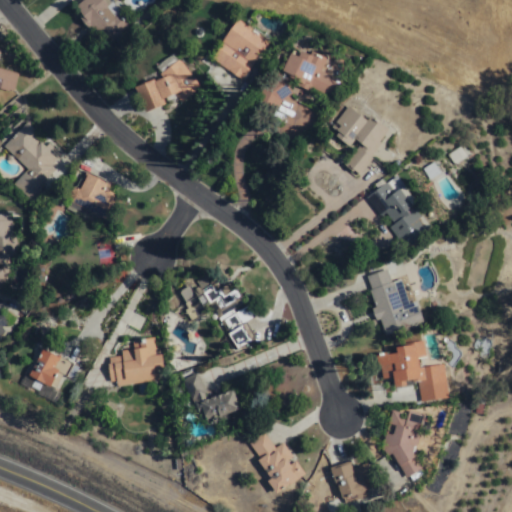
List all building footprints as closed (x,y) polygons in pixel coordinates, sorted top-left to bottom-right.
[(85,0),(100,0),(101,1),(102,0),(109,0),(131,26),(106,47),(81,18),(82,17),(75,9),(85,0)] [(269,47),(260,59),(258,58),(241,83),(211,61),(237,22),(268,44),(267,45),(269,47)] [(0,50),(1,51),(0,54),(0,70),(19,75),(14,93),(0,89),(0,50)] [(312,54),(328,62),(322,74),(339,82),(330,100),(314,92),(314,93),(313,92),(311,95),(291,87),(293,82),(280,76),(290,58),(297,62),(300,56),(309,61),(312,54)] [(180,62),(201,88),(183,103),(177,96),(164,101),(166,106),(143,116),(133,91),(156,82),(157,84),(164,81),(161,77),(180,62)] [(253,95),(269,112),(291,92),(275,74),(253,95)] [(359,119),(368,124),(370,120),(388,133),(373,154),(377,157),(359,178),(345,165),(361,146),(354,142),(355,140),(349,135),(346,139),(338,132),(341,129),(336,124),(348,109),(360,118),(359,119)] [(26,126),(34,133),(35,133),(34,141),(44,150),(49,145),(61,157),(52,167),(56,171),(40,187),(42,189),(33,200),(15,184),(25,174),(28,171),(26,170),(26,169),(10,156),(10,157),(2,150),(26,126)] [(430,182),(424,170),(434,164),(441,176),(430,182)] [(105,192),(121,201),(109,224),(74,205),(71,204),(69,201),(69,197),(72,192),(77,191),(79,192),(87,177),(107,188),(105,192)] [(393,182),(401,193),(405,190),(416,206),(412,209),(413,211),(415,210),(419,216),(421,215),(433,231),(427,235),(428,236),(405,252),(388,226),(393,223),(381,207),(382,206),(375,195),(386,187),(393,182)] [(0,220),(12,219),(15,241),(18,241),(21,272),(14,272),(0,294),(0,220)] [(387,271),(392,285),(395,283),(395,284),(400,282),(410,306),(416,304),(424,323),(386,337),(381,322),(376,323),(372,311),(376,310),(370,293),(372,292),(367,279),(387,271)] [(226,287),(231,294),(238,290),(246,305),(240,309),(242,312),(249,308),(255,317),(245,323),(257,339),(251,343),(252,343),(241,350),(237,352),(225,334),(227,332),(204,295),(213,289),(216,293),(226,287)] [(0,316),(11,333),(0,340),(0,316)] [(154,341),(156,352),(160,351),(161,357),(162,356),(165,374),(160,374),(161,381),(117,388),(116,382),(112,382),(109,368),(111,368),(110,361),(124,359),(123,354),(136,352),(134,344),(154,341)] [(424,344),(427,360),(416,362),(418,373),(443,368),(449,402),(422,407),(419,386),(406,389),(406,392),(395,394),(393,382),(388,383),(388,382),(382,384),(380,372),(378,373),(376,358),(386,356),(387,359),(396,357),(395,353),(412,350),(411,346),(424,344)] [(58,375),(49,392),(28,381),(36,364),(41,354),(59,362),(54,373),(58,375)] [(197,375),(211,401),(215,400),(233,393),(240,412),(222,419),(221,416),(205,422),(203,417),(200,418),(181,383),(197,375)] [(403,416),(401,423),(406,425),(408,414),(424,417),(417,447),(417,448),(416,448),(412,450),(412,460),(420,473),(407,481),(392,458),(387,461),(381,453),(381,452),(381,451),(389,420),(391,421),(392,414),(403,416)] [(264,434),(275,450),(283,445),(294,461),(287,466),(289,469),(296,464),(305,477),(276,498),(267,485),(270,483),(258,464),(261,462),(249,445),(264,434)] [(368,466),(374,491),(365,493),(367,500),(350,506),(350,504),(340,507),(330,472),(350,466),(351,470),(368,466)]
